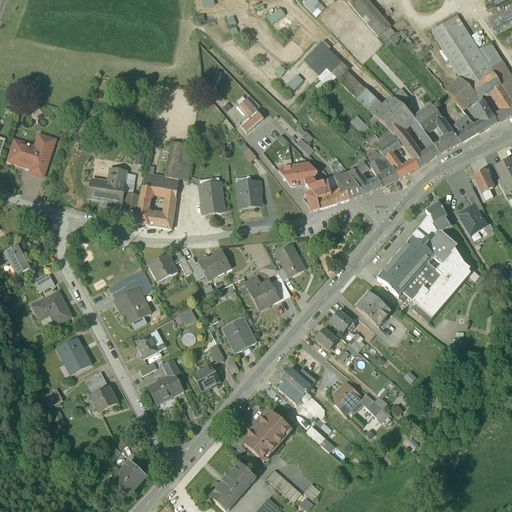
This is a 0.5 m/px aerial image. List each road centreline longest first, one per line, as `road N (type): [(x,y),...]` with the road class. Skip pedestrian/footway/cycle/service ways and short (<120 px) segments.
road 1 (tertiary): [(392,222),(174,474)]
road 2 (residential): [(365,210),(168,247),(140,246),(69,220)]
road 3 (residential): [(174,474),(62,270),(69,220)]
road 4 (tertiary): [(511,137),(442,171),(405,207)]
